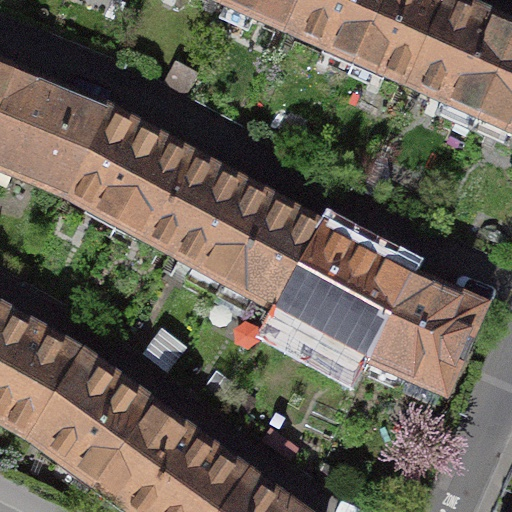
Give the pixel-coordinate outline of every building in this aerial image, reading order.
[(227,0),(289,27),(300,0),(227,0)] [(356,58),(381,0),(300,0),(289,27),(356,58)] [(412,82),(448,0),(381,0),(356,58),(412,82)] [(472,130),(480,112),(511,39),(511,27),(463,5),(451,0),(448,0),(412,82),(443,96),(435,114),(472,130)] [(511,39),(480,112),(511,126),(511,39)] [(0,108),(15,73),(0,66),(0,108)] [(65,191),(104,110),(34,80),(15,73),(0,108),(0,186),(10,190),(17,172),(65,191)] [(65,191),(119,221),(163,142),(133,126),(104,110),(65,191)] [(119,221),(173,249),(217,171),(190,156),(163,142),(119,221)] [(216,296),(270,200),(243,185),(217,171),(173,249),(196,262),(187,280),(216,296)] [(256,294),(280,308),(324,229),(297,214),(270,200),(216,296),(246,311),(256,294)] [(371,357),(409,275),(399,270),(324,229),(280,308),(371,357)] [(420,280),(409,275),(371,357),(363,375),(399,391),(407,373),(443,389),(480,306),(420,280)] [(0,416),(34,436),(83,357),(73,351),(0,309),(0,416)] [(34,436),(97,482),(150,405),(91,363),(83,357),(34,436)] [(97,482),(138,511),(224,511),(249,476),(240,470),(150,405),(97,482)] [(298,511),(249,476),(224,511),(298,511)]
